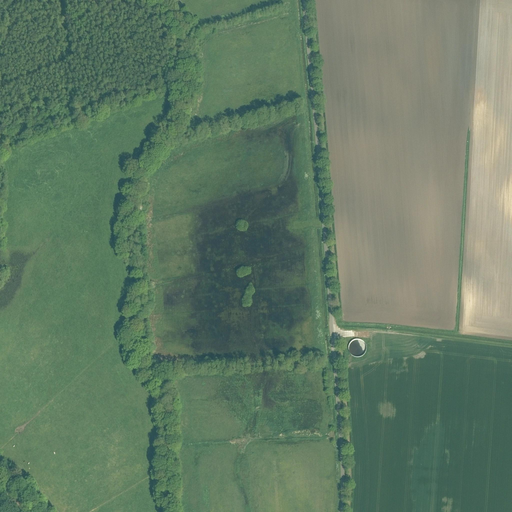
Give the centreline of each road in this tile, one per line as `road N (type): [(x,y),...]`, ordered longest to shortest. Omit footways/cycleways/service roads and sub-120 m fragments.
road 1 (unclassified): [(340,511),(303,0)]
road 2 (track): [(332,333),(511,353)]
